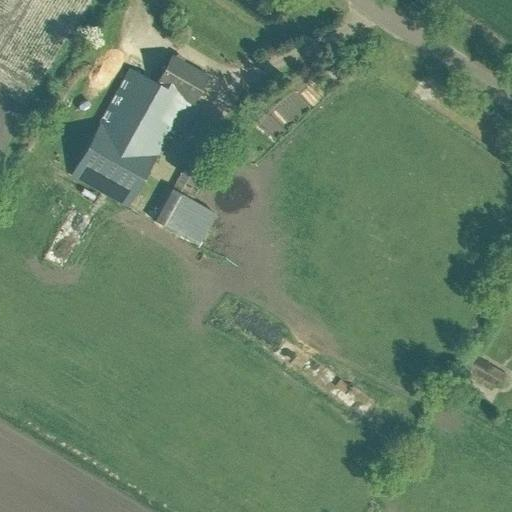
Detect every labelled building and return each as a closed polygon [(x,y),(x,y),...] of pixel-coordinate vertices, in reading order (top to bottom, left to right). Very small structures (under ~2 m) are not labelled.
[(182,58),(175,55),(172,57),(170,55),(154,83),(129,68),(69,174),(127,206),(171,127),(184,134),(199,107),(192,103),(207,76),(182,62),(182,58)] [(320,73),(330,82),(341,71),(331,61),(320,73)] [(199,246),(216,214),(191,200),(222,145),(201,134),(176,179),(179,180),(156,222),(199,246)] [(497,397),(509,376),(474,355),(466,369),(472,372),(467,380),(497,397)] [(511,418),(498,440),(511,447),(511,418)]
